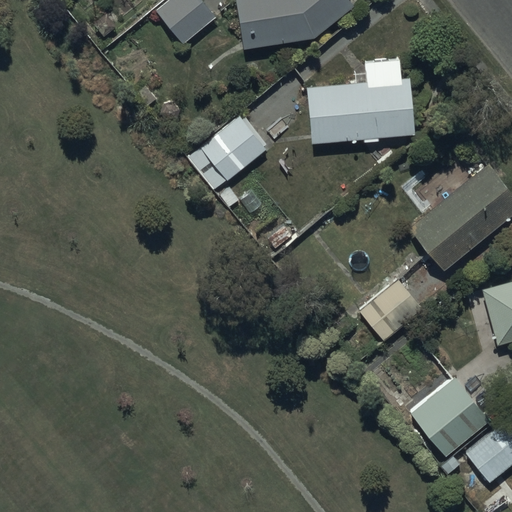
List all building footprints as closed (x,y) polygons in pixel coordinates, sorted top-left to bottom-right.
[(215,13),(205,0),(162,0),(155,6),(182,40),(215,13)] [(236,0),(243,43),(314,34),(354,2),(352,0),(236,0)] [(354,78),(306,82),(310,138),(362,134),(363,137),(377,136),(377,132),(413,130),(409,72),(400,73),(399,55),(365,58),(366,68),(353,69),(354,78)] [(265,144),(238,111),(188,153),(215,186),(265,144)] [(511,208),(511,190),(487,159),(408,222),(441,264),(511,208)] [(420,305),(396,276),(357,307),(381,337),(420,305)] [(511,276),(480,285),(484,301),(471,304),(481,340),(493,337),(494,341),(511,336),(511,276)] [(488,417),(454,372),(407,408),(442,453),(488,417)] [(487,478),(511,457),(511,406),(463,448),(487,478)]
